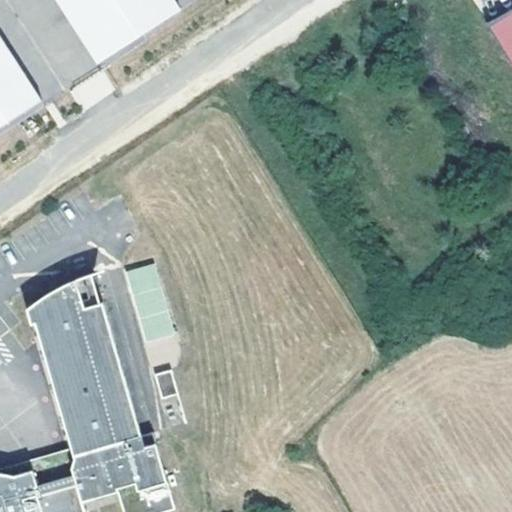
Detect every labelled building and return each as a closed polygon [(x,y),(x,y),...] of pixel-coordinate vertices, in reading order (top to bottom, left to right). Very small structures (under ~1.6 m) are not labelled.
[(56,0),(98,63),(181,10),(174,0),(56,0)] [(511,9),(492,19),(511,58),(511,9)] [(0,127),(42,100),(0,35),(0,127)] [(328,50),(306,63),(312,73),(334,61),(328,50)] [(160,263),(129,267),(139,340),(170,336),(160,263)] [(82,277),(77,278),(85,306),(103,301),(95,274),(91,275),(82,277)] [(69,458),(14,473),(0,471),(0,511),(83,511),(81,501),(117,491),(123,511),(147,511),(173,505),(152,432),(141,435),(103,301),(85,306),(77,278),(73,279),(65,282),(56,286),(48,290),(40,295),(33,300),(26,306),(69,458)] [(171,369),(155,374),(161,398),(178,393),(171,369)]
